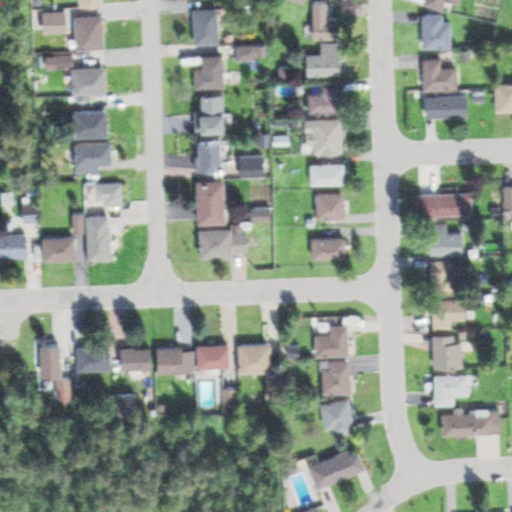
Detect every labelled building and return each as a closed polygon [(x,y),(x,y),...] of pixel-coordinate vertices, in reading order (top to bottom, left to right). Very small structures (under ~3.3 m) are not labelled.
[(462,4),(463,0),(429,0),(428,6),(446,11),(449,0),(462,4)] [(317,4),(317,37),(341,37),(341,20),(330,20),(330,4),(317,4)] [(223,43),(223,9),(201,9),(201,43),(223,43)] [(445,24),(445,16),(427,16),(427,47),(454,47),(454,24),(445,24)] [(108,48),(108,17),(81,17),(81,48),(108,48)] [(343,74),(343,45),(327,45),(327,55),(312,55),(312,74),(343,74)] [(269,47),(244,47),(244,58),(269,58),(269,47)] [(77,56),(51,56),(51,67),(77,67),(77,56)] [(209,56),(209,68),(202,68),(202,87),(229,87),(229,56),(209,56)] [(460,69),(445,69),(444,60),(429,61),(429,88),(460,88),(460,69)] [(110,68),(79,69),(79,92),(110,92),(110,68)] [(511,82),(501,83),(501,113),(511,112),(511,82)] [(316,94),(316,110),(344,110),(344,83),(330,83),(330,94),(316,94)] [(204,130),(228,130),(228,94),(204,94),(204,130)] [(431,117),(473,117),(473,97),(431,97),(431,117)] [(83,136),(113,136),(113,112),(83,112),(83,136)] [(320,154),(346,154),(346,119),(312,119),(312,142),(320,142),(320,154)] [(223,139),(204,139),(204,172),(223,172),(223,139)] [(103,172),(103,164),(117,164),(117,143),(83,143),(83,172),(103,172)] [(270,157),(247,157),(247,177),(270,177),(270,157)] [(350,165),(317,165),(317,185),(350,185),(350,165)] [(203,223),(228,223),(228,181),(203,181),(203,223)] [(102,203),(127,203),(127,185),(102,185),(102,203)] [(423,194),(423,213),(477,212),(477,193),(423,194)] [(349,195),(321,195),(321,219),(349,219),(349,195)] [(41,210),(30,211),(30,219),(41,218),(41,210)] [(273,210),(257,210),(257,220),(273,220),(273,210)] [(93,261),(114,261),(114,217),(93,217),(93,261)] [(454,233),(454,223),(435,223),(436,253),(468,252),(467,233),(454,233)] [(249,251),(249,229),(205,230),(206,257),(234,257),(234,252),(249,251)] [(4,256),(31,256),(31,235),(4,235),(4,256)] [(48,237),(48,260),(78,260),(78,237),(48,237)] [(349,259),(349,240),(317,240),(317,259),(349,259)] [(458,258),(437,258),(438,291),(466,290),(466,271),(458,271),(458,258)] [(438,329),(457,328),(456,318),(472,317),(471,297),(435,300),(438,329)] [(334,334),(322,334),(322,355),(352,355),(352,326),(334,326),(334,334)] [(465,343),(457,343),(457,336),(439,336),(438,368),(465,369),(465,343)] [(276,343),(245,343),(246,371),(276,370),(276,343)] [(234,344),(205,344),(205,366),(234,366),(234,344)] [(296,355),(305,354),(304,345),(295,346),(296,355)] [(64,346),(46,346),(46,375),(64,375),(64,346)] [(113,369),(113,348),(83,348),(83,369),(113,369)] [(164,373),(201,372),(200,348),(163,350),(164,373)] [(155,349),(127,349),(127,368),(155,368),(155,349)] [(353,393),(353,361),(327,361),(327,393),(353,393)] [(454,403),(454,396),(470,396),(470,377),(440,377),(440,403),(454,403)] [(73,381),(64,381),(64,397),(73,397),(73,381)] [(356,431),(353,400),(325,403),(329,434),(356,431)] [(504,435),(504,413),(447,414),(447,436),(504,435)] [(367,469),(361,453),(352,457),(350,452),(313,467),(322,488),(367,469)]
